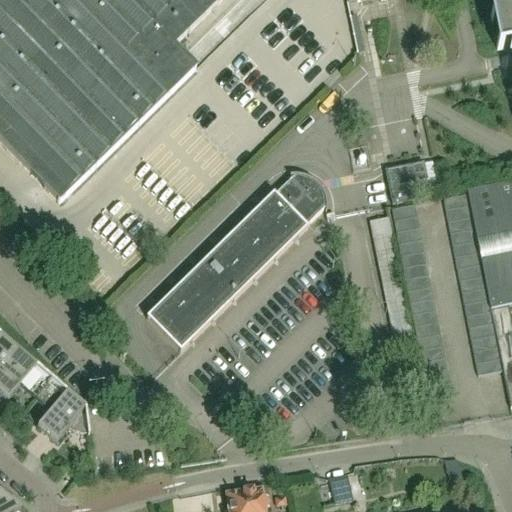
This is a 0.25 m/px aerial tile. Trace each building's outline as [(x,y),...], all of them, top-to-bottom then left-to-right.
[(0,0),(0,147),(41,189),(51,199),(58,207),(195,73),(173,51),(226,0),(0,0)] [(511,0),(486,0),(497,52),(511,49),(511,0)] [(430,199),(427,185),(400,191),(399,187),(426,181),(423,165),(385,173),(392,207),(430,199)] [(264,272),(284,253),(285,253),(285,252),(305,232),(306,232),(307,231),(306,230),(324,211),(325,211),(325,213),(324,215),(326,215),(326,213),(326,210),(326,208),(326,204),(325,202),(324,199),(323,196),(322,194),(319,190),(316,186),(314,185),(313,183),(311,182),(308,181),(306,180),(303,179),(299,178),(297,178),(294,178),(289,178),(290,179),(293,179),(293,180),(275,198),(273,196),(272,198),(252,218),(252,217),(251,218),(251,219),(231,238),(230,239),(210,259),(210,258),(209,259),(209,260),(190,279),(189,279),(188,280),(189,280),(169,300),(168,299),(167,300),(168,300),(148,320),(147,320),(146,321),(147,323),(148,322),(179,354),(178,354),(180,356),(181,354),(201,334),(201,335),(202,334),(202,333),(222,314),(223,313),(243,293),(243,294),(244,293),(263,273),(264,273),(265,272),(264,272)] [(511,186),(466,196),(488,305),(510,413),(511,412),(511,330),(508,311),(511,309),(511,186)] [(443,203),(445,215),(468,210),(466,198),(443,203)] [(416,220),(414,209),(392,213),(394,225),(416,220)] [(470,222),(468,210),(445,215),(448,226),(470,222)] [(419,232),(416,220),(394,225),(396,236),(419,232)] [(388,221),(369,224),(389,325),(391,335),(410,331),(388,221)] [(473,234),(470,222),(448,226),(450,238),(473,234)] [(421,244),(419,232),(396,236),(398,248),(421,244)] [(475,245),(473,234),(450,238),(452,250),(475,245)] [(423,255),(421,244),(398,248),(401,260),(423,255)] [(477,257),(475,245),(452,250),(455,261),(477,257)] [(425,267),(423,255),(401,260),(403,271),(425,267)] [(480,269),(477,257),(455,261),(457,273),(480,269)] [(428,279),(425,267),(403,271),(405,283),(428,279)] [(482,280),(480,269),(457,273),(459,285),(482,280)] [(430,291),(428,279),(405,283),(407,295),(430,291)] [(484,292),(482,280),(459,285),(462,297),(484,292)] [(432,302),(430,291),(407,295),(410,307),(432,302)] [(487,304),(484,292),(462,297),(464,308),(487,304)] [(434,314),(432,302),(410,307),(412,318),(434,314)] [(489,316),(487,304),(464,308),(466,320),(489,316)] [(437,326),(434,314),(412,318),(414,330),(437,326)] [(491,327),(489,316),(466,320),(469,332),(491,327)] [(439,337),(437,326),(414,330),(416,342),(439,337)] [(494,339),(491,327),(469,332),(471,343),(494,339)] [(441,349),(439,337),(416,342),(418,354),(441,349)] [(0,375),(18,354),(0,338),(0,375)] [(496,351),(494,339),(471,343),(473,355),(496,351)] [(443,361),(441,349),(418,354),(421,365),(443,361)] [(498,362),(496,351),(473,355),(476,367),(498,362)] [(52,383),(19,355),(18,354),(0,375),(0,397),(7,404),(20,389),(34,401),(35,402),(52,383)] [(445,373),(443,361),(421,365),(423,377),(445,373)] [(501,374),(498,362),(476,367),(478,379),(501,374)] [(448,384),(445,373),(423,377),(425,389),(448,384)] [(89,439),(86,412),(52,383),(35,402),(36,403),(50,415),(37,430),(56,446),(68,431),(72,434),(77,436),(82,437),(87,437),(88,439),(89,439)] [(353,505),(347,479),(328,483),(334,509),(353,505)] [(263,511),(268,511),(267,500),(262,501),(261,493),(224,497),(225,511),(263,511)] [(0,511),(20,511),(21,511),(0,494),(0,511)]
